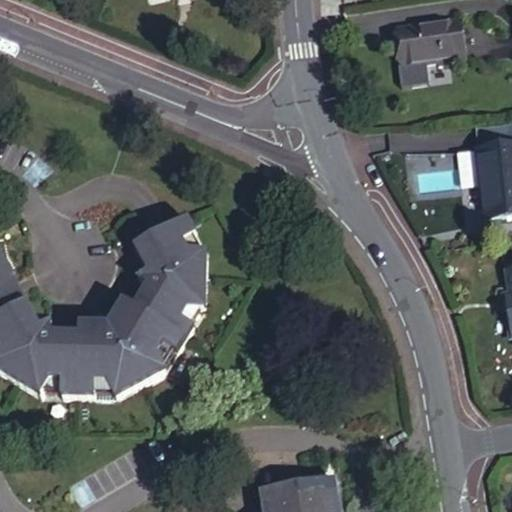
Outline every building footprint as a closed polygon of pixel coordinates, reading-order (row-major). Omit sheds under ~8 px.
[(456,29),(396,40),(403,78),(463,68),(456,29)] [(511,153),(479,160),(491,227),(511,223),(511,153)] [(0,348),(4,355),(0,359),(0,373),(39,397),(41,394),(47,383),(63,381),(64,393),(65,396),(91,394),(91,392),(89,381),(104,379),(112,389),(114,393),(159,371),(157,367),(150,355),(161,343),(171,353),(174,355),(193,334),(190,332),(180,322),(189,312),(205,316),(209,317),(213,264),(210,263),(196,262),(188,248),(200,242),(203,241),(194,224),(169,237),(140,251),(154,278),(141,284),(151,293),(133,313),(124,305),(110,324),(81,326),(82,337),(54,339),(53,324),(41,331),(0,245),(0,348)] [(210,263),(200,242),(188,248),(196,262),(210,263)] [(190,332),(205,316),(189,312),(180,322),(190,332)] [(157,367),(171,353),(161,343),(150,355),(157,367)] [(91,392),(112,389),(104,379),(89,381),(91,392)] [(41,394),(64,393),(63,381),(47,383),(41,394)] [(341,511),(338,488),(263,501),(264,511),(341,511)]
